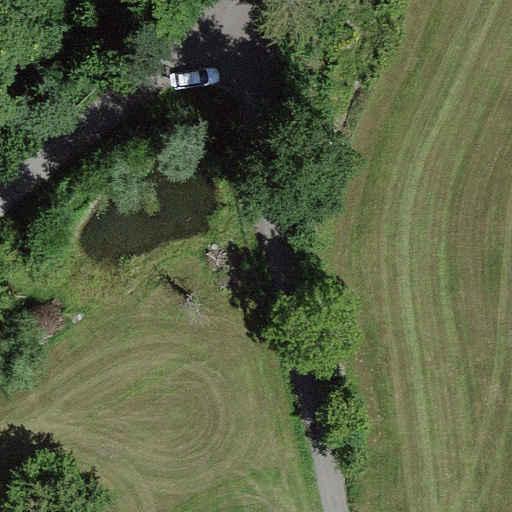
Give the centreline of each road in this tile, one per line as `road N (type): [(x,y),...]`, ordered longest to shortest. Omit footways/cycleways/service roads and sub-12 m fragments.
road 1 (unclassified): [(331,511),(263,94),(255,18),(262,0)]
road 2 (track): [(0,201),(178,56),(255,18)]
